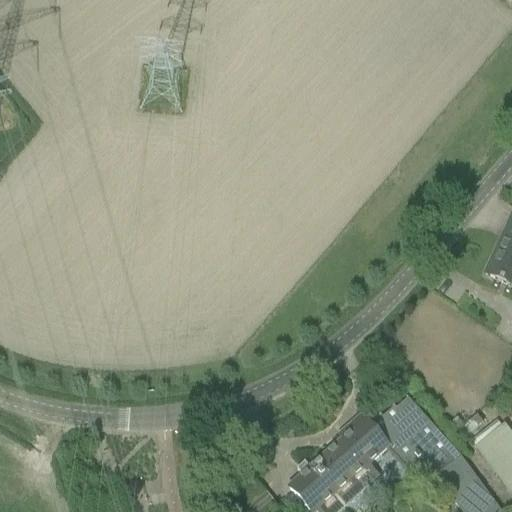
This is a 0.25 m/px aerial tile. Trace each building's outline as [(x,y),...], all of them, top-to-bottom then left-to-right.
[(500,240),(483,277),(511,289),(511,231),(506,228),(500,240)] [(498,511),(460,460),(407,400),(371,431),(363,423),(288,490),(306,511),(338,511),(376,479),(367,468),(387,450),(425,492),(436,482),(459,511),(498,511)] [(511,495),(511,438),(504,428),(476,448),(511,495)] [(400,464),(387,471),(399,496),(412,489),(400,464)] [(244,511),(267,511),(275,507),(257,483),(235,499),(244,511)]
